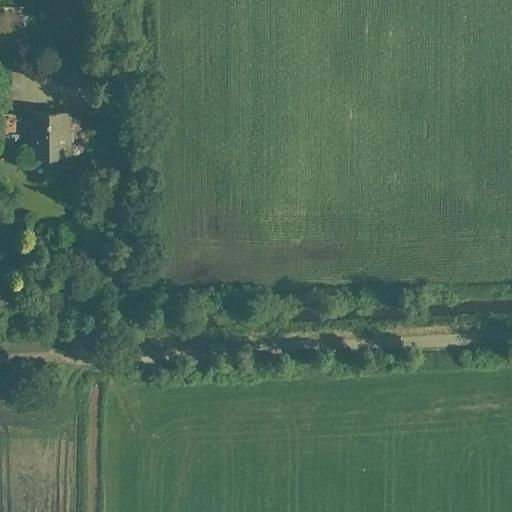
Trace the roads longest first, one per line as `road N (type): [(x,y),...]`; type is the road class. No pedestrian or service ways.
road 1 (track): [(113,360),(511,338)]
road 2 (track): [(113,360),(108,98),(43,81)]
